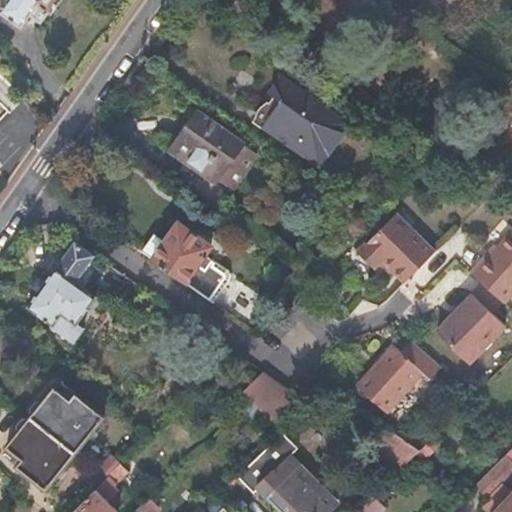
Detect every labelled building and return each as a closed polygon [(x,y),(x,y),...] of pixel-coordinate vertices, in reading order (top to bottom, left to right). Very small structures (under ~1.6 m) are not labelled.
[(7,0),(0,10),(0,11),(22,28),(31,15),(41,22),(49,12),(51,14),(62,0),(7,0)] [(269,94),(251,119),(319,167),(348,126),(277,76),(266,92),(269,94)] [(242,144),(197,113),(171,152),(200,172),(198,175),(213,185),(242,144)] [(433,253),(396,216),(357,256),(373,271),(377,267),(382,262),(392,272),(404,283),(433,253)] [(154,237),(142,254),(211,302),(230,275),(204,257),(210,249),(177,226),(164,245),(154,237)] [(489,259),(485,255),(470,273),(483,285),(501,300),(505,304),(511,295),(511,232),(497,250),(489,259)] [(95,256),(75,242),(29,307),(52,323),(51,326),(75,342),(86,326),(79,321),(96,296),(92,293),(95,288),(90,285),(87,290),(76,283),(95,256)] [(497,250),(493,247),(485,255),(489,259),(497,250)] [(382,262),(377,267),(387,277),(392,272),(382,262)] [(483,285),(473,296),(490,312),(501,300),(483,285)] [(273,310),(253,293),(232,317),(252,331),(273,310)] [(490,312),(473,296),(439,334),(473,365),(507,326),(490,312)] [(399,349),(392,342),(354,384),(384,411),(421,369),(429,376),(439,365),(409,338),(399,349)] [(243,393),(251,401),(275,425),(288,411),(256,379),(243,393)] [(35,410),(29,418),(74,454),(103,418),(73,394),(68,401),(53,388),(35,410)] [(29,418),(5,448),(20,460),(15,467),(44,491),(74,454),(29,418)] [(404,472),(417,453),(383,430),(370,449),(404,472)] [(493,496),(483,505),(483,511),(511,511),(511,491),(504,484),(511,475),(511,459),(508,455),(479,483),(493,496)] [(282,460),(256,486),(283,511),(333,511),(339,506),(319,487),(318,487),(304,501),(284,481),(294,471),(282,460)] [(122,463),(106,480),(74,511),(120,511),(121,511),(110,500),(119,490),(115,486),(130,471),(122,463)] [(294,471),(284,481),(304,501),(318,487),(298,467),(294,471)] [(372,499),(359,511),(384,511),(372,499)]
